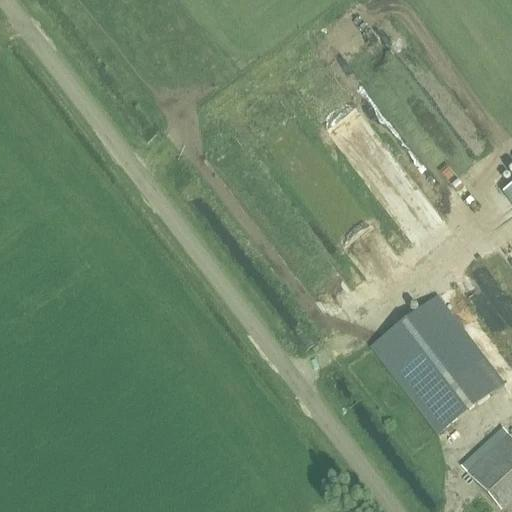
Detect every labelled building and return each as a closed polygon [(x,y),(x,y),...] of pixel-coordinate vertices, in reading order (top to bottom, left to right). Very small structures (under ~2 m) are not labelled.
[(251,152),(234,134),(208,157),(225,176),(251,152)] [(431,159),(449,182),(477,159),(458,137),(431,159)] [(255,202),(259,208),(275,196),(273,193),(278,189),(252,156),(241,165),(265,195),(255,202)] [(511,186),(503,194),(511,205),(511,186)] [(299,236),(285,247),(316,287),(337,272),(294,216),(288,221),(299,236)] [(495,327),(511,316),(511,299),(511,298),(486,313),(495,327)] [(437,435),(503,386),(439,300),(372,349),(437,435)] [(511,508),(511,428),(511,427),(467,465),(508,511),(511,508)]
